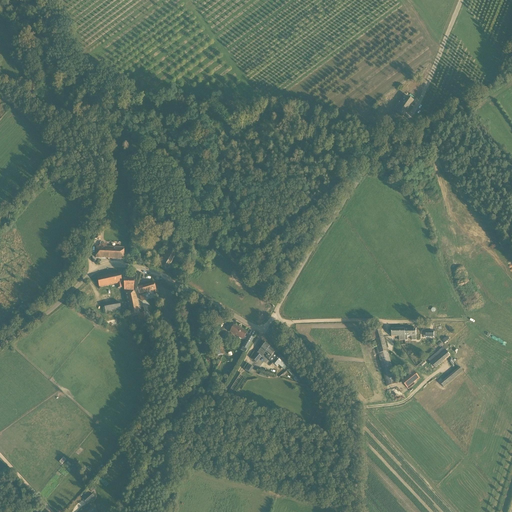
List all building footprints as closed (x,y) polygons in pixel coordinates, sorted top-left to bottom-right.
[(397,112),(403,117),(414,101),(408,97),(404,102),(402,100),(398,106),(397,107),(399,109),(397,112)] [(100,230),(108,223),(105,221),(98,227),(100,230)] [(193,236),(188,234),(184,241),(188,243),(186,246),(193,249),(196,242),(198,243),(200,238),(194,235),(193,236)] [(96,247),(96,258),(124,260),(124,248),(107,247),(103,247),(103,244),(103,242),(100,242),(100,246),(99,246),(99,247),(96,247)] [(165,257),(159,266),(161,267),(166,271),(176,254),(171,252),(173,248),(174,247),(170,245),(169,244),(169,245),(163,256),(165,257)] [(123,288),(122,284),(120,273),(97,278),(99,289),(100,289),(99,287),(117,284),(118,288),(123,288)] [(134,291),(134,279),(124,279),(124,292),(125,291),(132,292),(134,291)] [(139,295),(156,290),(154,283),(137,288),(139,295)] [(138,309),(135,295),(135,294),(133,295),(132,292),(125,291),(129,310),(138,309)] [(98,322),(102,317),(90,308),(86,313),(98,322)] [(247,333),(234,326),(230,333),(243,340),(247,333)] [(405,329),(392,329),(392,337),(399,337),(399,341),(405,341),(405,329)] [(412,340),(416,340),(416,329),(405,329),(405,340),(408,340),(408,337),(412,336),(412,340)] [(387,386),(392,385),(396,384),(392,366),(384,337),(383,338),(381,330),(370,333),(376,353),(378,352),(387,386)] [(249,336),(242,347),(247,350),(254,339),(249,336)] [(269,359),(275,352),(270,347),(266,343),(259,351),(263,355),(266,352),(268,355),(266,357),(269,359)] [(443,347),(428,359),(436,368),(451,355),(443,347)] [(256,363),(261,357),(256,353),(251,359),(256,363)] [(285,364),(282,361),(277,357),(275,355),(273,357),(276,359),(272,363),(277,367),(278,365),(282,368),(285,364)] [(245,370),(250,373),(254,367),(248,364),(245,370)] [(460,367),(441,384),(444,387),(463,371),(460,367)] [(413,371),(398,384),(403,391),(417,380),(418,382),(421,380),(413,371)] [(90,493),(83,499),(87,504),(94,498),(90,493)]
